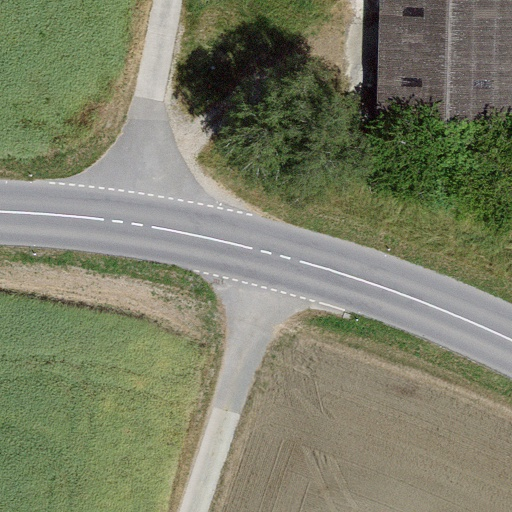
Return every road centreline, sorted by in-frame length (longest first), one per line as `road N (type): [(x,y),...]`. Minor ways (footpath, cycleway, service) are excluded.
road 1 (tertiary): [(0,212),(130,224),(276,259),(364,281),(511,340)]
road 2 (track): [(276,259),(193,511)]
road 3 (track): [(130,224),(174,0)]
